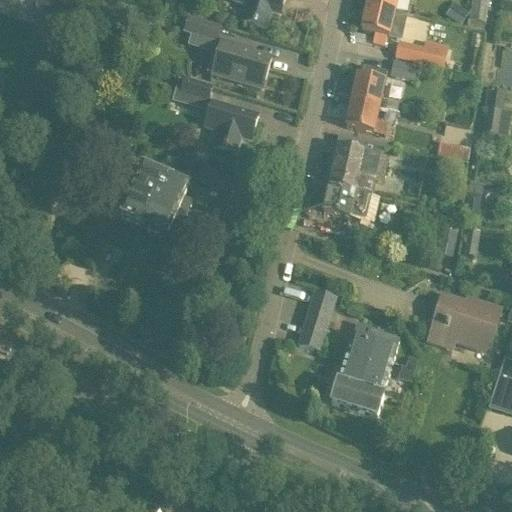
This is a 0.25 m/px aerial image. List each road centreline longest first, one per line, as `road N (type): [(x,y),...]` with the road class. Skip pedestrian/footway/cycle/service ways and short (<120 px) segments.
road 1 (unclassified): [(236,425),(339,0)]
road 2 (primary): [(236,425),(0,300)]
road 3 (unclassified): [(217,464),(0,346)]
road 4 (primary): [(440,511),(236,425)]
